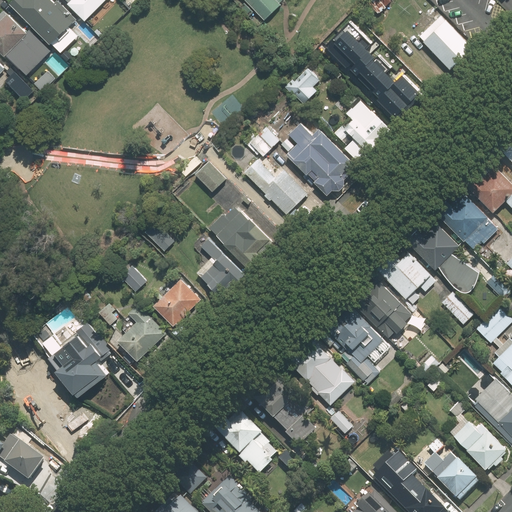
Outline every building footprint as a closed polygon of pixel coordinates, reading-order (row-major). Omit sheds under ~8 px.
[(13,0),(10,4),(60,55),(79,37),(70,27),(77,20),(57,0),(54,0),(53,1),(51,0),(13,0)] [(61,0),(83,22),(106,0),(61,0)] [(138,0),(121,0),(130,8),(138,0)] [(245,0),(264,19),(280,4),(276,0),(245,0)] [(393,0),(369,0),(366,3),(377,15),(393,0)] [(51,53),(10,10),(0,19),(0,51),(25,78),(51,53)] [(473,48),(442,15),(419,36),(424,41),(422,42),(449,70),(473,48)] [(360,52),(372,40),(352,19),(340,30),(360,52)] [(348,63),(360,52),(340,30),(327,42),(348,63)] [(354,64),(373,83),(389,68),(370,49),(354,64)] [(58,76),(46,65),(32,82),(43,92),(58,76)] [(287,88),(297,99),(300,95),(306,101),(317,90),(313,86),(320,80),(308,67),(296,79),(292,74),(280,85),(284,90),(287,88)] [(400,73),(376,97),(391,112),(387,115),(394,123),(422,95),(400,73)] [(358,98),(345,85),(337,93),(349,106),(358,98)] [(343,115),(329,99),(321,106),(335,122),(343,115)] [(345,142),(352,136),(354,138),(344,149),(359,164),(392,130),(360,99),(347,114),(350,117),(335,132),(345,142)] [(288,152),(285,155),(305,174),(307,172),(315,180),(312,182),(326,196),(333,188),(338,192),(346,184),(342,180),(356,166),(317,127),(311,133),(301,123),(280,144),(288,152)] [(279,140),(266,125),(246,143),(260,157),(279,140)] [(511,137),(501,148),(511,159),(511,137)] [(258,158),(244,172),(265,193),(263,195),(269,202),(271,199),(286,215),(308,193),(282,166),(278,170),(269,161),(264,165),(258,158)] [(226,179),(208,160),(194,174),(212,192),(226,179)] [(511,182),(495,164),(468,189),(491,213),(504,201),(511,209),(511,182)] [(499,230),(458,187),(433,211),(474,254),(499,230)] [(260,255),(273,242),(236,203),(209,228),(252,273),(265,260),(260,255)] [(430,215),(404,240),(433,271),(437,268),(460,292),(467,293),(475,286),(479,271),(449,254),(458,245),(430,215)] [(175,240),(152,220),(141,232),(165,252),(175,240)] [(210,234),(200,244),(215,260),(198,276),(220,299),(247,272),(210,234)] [(436,280),(407,250),(398,258),(392,251),(376,267),(411,304),(436,280)] [(502,272),(511,281),(511,279),(511,256),(506,262),(509,265),(502,272)] [(132,263),(120,274),(135,292),(148,282),(132,263)] [(497,273),(487,281),(501,300),(511,291),(497,273)] [(170,332),(181,343),(191,332),(181,322),(203,299),(182,277),(152,306),(174,328),(170,332)] [(395,333),(397,336),(408,325),(406,322),(413,315),(379,282),(356,306),(377,327),(389,339),(395,333)] [(474,314),(452,291),(441,302),(463,324),(474,314)] [(120,315),(108,302),(97,311),(109,325),(120,315)] [(345,363),(367,386),(381,373),(372,365),(391,347),(349,302),(317,333),(336,354),(344,347),(352,356),(345,363)] [(124,333),(116,340),(136,361),(166,332),(138,304),(127,314),(131,318),(120,329),(124,333)] [(511,318),(502,308),(478,330),(496,349),(487,358),(511,384),(511,318)] [(96,338),(99,335),(85,318),(71,329),(74,333),(67,338),(59,329),(42,342),(51,355),(47,358),(56,369),(53,371),(75,400),(109,374),(91,351),(101,344),(96,338)] [(354,382),(312,334),(285,357),(328,405),(354,382)] [(440,364),(431,355),(417,368),(426,378),(440,364)] [(451,368),(444,361),(436,370),(443,376),(451,368)] [(321,426),(274,374),(250,396),(296,448),(321,426)] [(447,388),(437,376),(427,385),(437,396),(447,388)] [(468,401),(510,444),(511,441),(511,393),(497,378),(482,392),(478,387),(471,394),(473,396),(468,401)] [(60,405),(66,399),(59,392),(53,399),(35,384),(19,404),(66,444),(83,424),(60,405)] [(403,398),(395,390),(384,401),(392,410),(403,398)] [(467,407),(459,399),(447,411),(458,422),(449,431),(486,470),(492,464),(495,466),(503,458),(500,456),(507,449),(480,422),(475,427),(461,413),(467,407)] [(246,463),(257,476),(273,463),(270,459),(277,454),(234,404),(210,426),(244,465),(246,463)] [(352,443),(359,437),(352,429),(355,426),(339,409),(329,419),(352,443)] [(0,444),(0,470),(3,473),(7,467),(29,482),(45,461),(10,435),(2,446),(0,444)] [(458,503),(480,482),(452,452),(444,461),(437,454),(444,448),(436,440),(416,458),(458,503)] [(313,449),(304,456),(315,471),(324,463),(313,449)] [(264,511),(231,476),(201,504),(208,511),(264,511)] [(447,511),(449,511),(421,482),(400,503),(408,511),(447,511)] [(394,511),(371,488),(348,511),(349,511),(394,511)] [(197,511),(179,494),(161,511),(197,511)]
